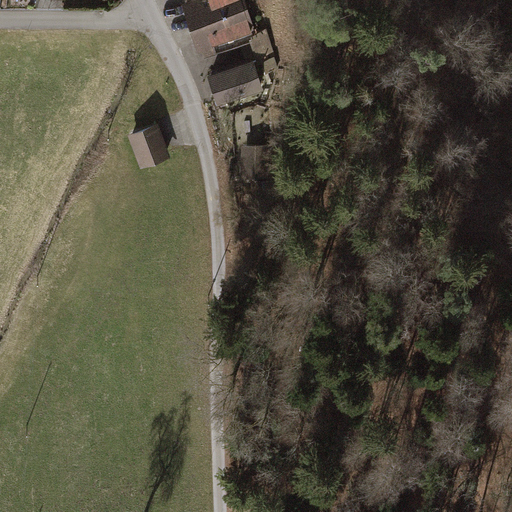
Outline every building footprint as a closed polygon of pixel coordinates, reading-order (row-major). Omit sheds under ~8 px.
[(247,0),(183,0),(198,47),(202,46),(205,55),(217,51),(216,48),(240,41),(251,37),(249,31),(256,29),(247,0)] [(256,29),(249,31),(251,37),(240,41),(245,54),(253,51),(255,56),(262,54),(267,70),(279,66),(266,26),(256,29)] [(245,54),(207,66),(218,98),(264,84),(255,56),(253,51),(245,54)] [(158,120),(127,131),(141,166),(171,155),(158,120)] [(242,142),(242,176),(271,176),(272,143),(242,142)]
